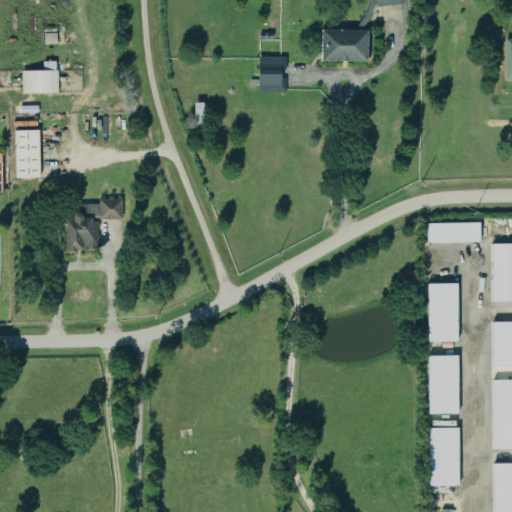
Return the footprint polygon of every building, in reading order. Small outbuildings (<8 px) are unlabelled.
[(316,61),(363,62),(363,30),(317,29),(316,61)] [(255,92),(284,92),(284,74),(284,57),(256,56),(255,92)] [(26,94),(61,94),(61,62),(47,62),(47,72),(26,71),(26,94)] [(19,179),(44,179),(43,131),(19,131),(19,179)] [(126,220),(126,200),(101,200),(101,205),(87,205),(87,218),(71,218),(71,252),(99,252),(99,220),(126,220)] [(477,222),(423,223),(424,242),(477,241),(477,222)] [(488,301),(511,300),(511,243),(487,243),(488,301)] [(422,283),(423,342),(454,342),(453,283),(422,283)] [(511,321),(488,322),(488,365),(511,364),(511,321)] [(423,356),(424,414),(456,413),(455,355),(423,356)] [(511,379),(488,380),(489,449),(511,448),(511,379)] [(455,486),(454,427),(424,428),(425,486),(455,486)] [(511,511),(511,463),(489,463),(489,511),(511,511)]
